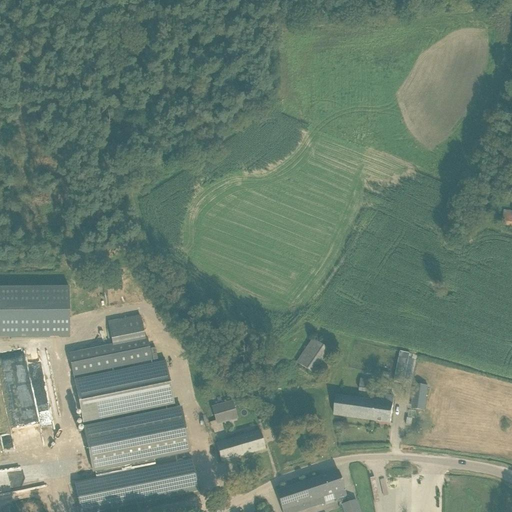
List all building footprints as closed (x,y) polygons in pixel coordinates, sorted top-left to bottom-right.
[(511,225),(511,214),(503,214),(502,224),(511,225)] [(68,287),(0,288),(0,338),(68,337),(68,287)] [(147,338),(68,354),(72,375),(151,359),(147,338)] [(312,339),(298,360),(315,371),(329,349),(312,339)] [(25,361),(6,364),(21,448),(42,445),(39,429),(37,430),(25,361)] [(174,404),(165,362),(73,381),(82,423),(174,404)] [(361,379),(359,391),(373,393),(375,381),(361,379)] [(414,384),(411,409),(424,411),(428,386),(414,384)] [(383,395),(382,402),(336,396),(334,415),(390,423),(394,397),(383,395)] [(211,407),(215,421),(236,415),(232,401),(211,407)] [(92,471),(190,451),(181,409),(84,429),(92,471)] [(4,449),(14,447),(11,434),(1,436),(4,449)] [(256,436),(228,444),(233,460),(247,456),(248,458),(262,454),(256,436)] [(192,462),(74,486),(79,511),(98,511),(198,492),(192,462)] [(359,511),(356,500),(348,502),(338,471),(275,492),(282,511),(298,511),(325,503),(324,502),(335,498),(336,502),(338,501),(339,506),(342,505),(343,511),(359,511)]
